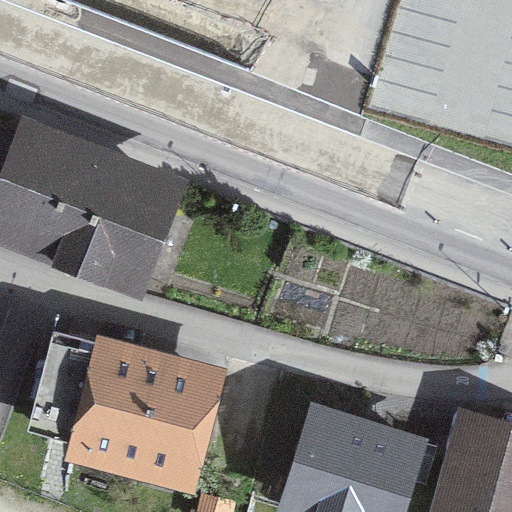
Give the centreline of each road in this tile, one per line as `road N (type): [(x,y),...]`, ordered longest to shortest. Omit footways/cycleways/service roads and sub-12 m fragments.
road 1 (primary): [(511,249),(0,54)]
road 2 (residential): [(0,270),(335,367),(424,383),(511,380)]
